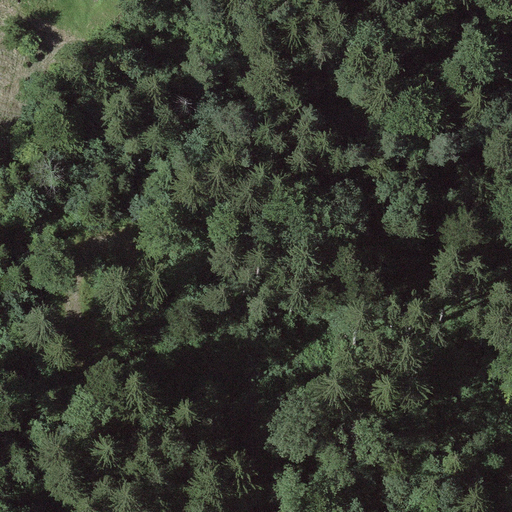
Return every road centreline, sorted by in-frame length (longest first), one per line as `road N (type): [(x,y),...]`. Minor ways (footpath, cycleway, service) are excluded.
road 1 (track): [(0,27),(90,389),(117,425),(187,452),(317,473),(404,511)]
road 2 (track): [(61,273),(96,240),(137,226),(225,226),(338,209),(480,159),(511,156)]
